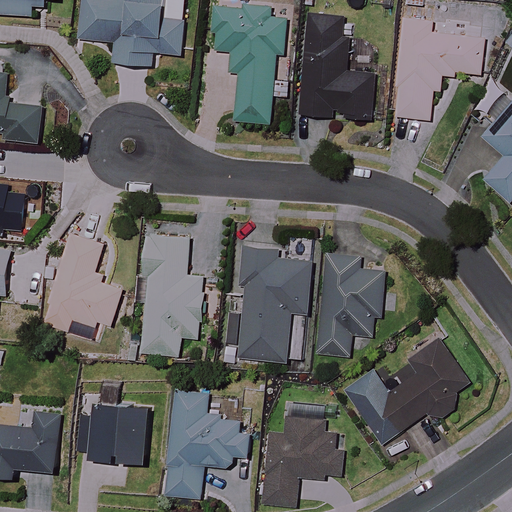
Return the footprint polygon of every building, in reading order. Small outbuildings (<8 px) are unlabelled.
[(0,0),(0,13),(37,15),(38,5),(49,6),(49,0),(0,0)] [(83,0),(80,38),(119,42),(118,62),(157,65),(159,52),(187,55),(192,0),(83,0)] [(277,15),(278,6),(249,4),(249,9),(216,7),(214,33),(219,33),(218,52),(233,53),(232,72),(242,73),(239,121),(276,123),(280,52),(291,52),(293,16),(277,15)] [(347,18),(310,15),(302,114),(334,117),(334,113),(378,117),(381,74),(350,72),(353,38),(346,38),(347,18)] [(444,89),(445,75),(459,76),(459,71),(487,73),(490,37),(434,33),(435,21),(403,19),(398,87),(401,87),(399,117),(434,119),(437,89),(444,89)] [(0,73),(0,132),(9,133),(8,138),(45,142),(49,107),(10,103),(13,74),(0,73)] [(511,106),(486,136),(509,156),(489,179),(511,199),(511,106)] [(0,234),(10,235),(11,225),(30,227),(32,194),(13,193),(14,185),(0,184),(0,234)] [(108,245),(76,234),(47,322),(73,331),(77,319),(99,326),(101,320),(117,325),(129,290),(97,279),(108,245)] [(196,238),(152,234),(148,279),(140,278),(138,302),(150,303),(145,352),(184,355),(186,336),(205,338),(209,302),(217,303),(218,292),(208,291),(209,276),(192,275),(196,238)] [(283,250),(245,247),(243,287),(248,288),(243,358),(293,361),(296,312),(314,313),(317,261),(282,259),(283,250)] [(18,251),(0,249),(0,313),(2,313),(3,294),(14,295),(18,251)] [(365,269),(366,256),(328,253),(320,353),(356,356),(357,334),(376,336),(378,316),(386,317),(389,271),(365,269)] [(481,390),(445,339),(413,361),(421,373),(393,392),(379,371),(348,392),(384,444),(428,414),(444,416),(481,390)] [(238,454),(250,455),(253,431),(244,430),(245,419),(212,415),(214,394),(182,391),(171,494),(207,498),(211,464),(236,467),(238,454)] [(303,505),(304,476),(328,477),(328,474),(344,474),(346,432),(330,432),(331,404),(295,403),(295,413),(290,412),(289,434),(271,433),(268,503),(303,505)] [(84,417),(82,451),(97,452),(96,457),(156,461),(160,407),(101,404),(100,419),(84,417)] [(38,428),(0,424),(0,473),(21,475),(22,467),(62,470),(67,414),(40,411),(38,428)]
